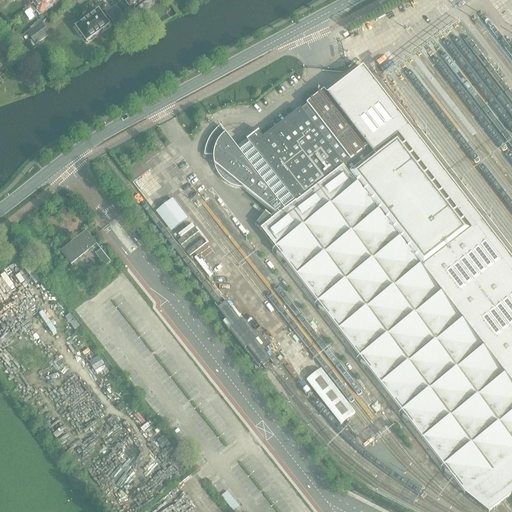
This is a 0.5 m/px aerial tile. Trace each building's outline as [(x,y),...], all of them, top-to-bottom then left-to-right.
[(40,0),(32,6),(30,8),(34,14),(36,12),(40,16),(59,2),(57,0),(40,0)] [(123,0),(132,11),(146,0),(123,0)] [(116,6),(106,13),(114,25),(125,18),(116,6)] [(99,11),(76,28),(86,42),(109,25),(99,11)] [(41,24),(44,22),(41,19),(33,25),(35,28),(41,24)] [(60,29),(41,44),(51,56),(70,42),(60,29)] [(0,71),(2,74),(2,73),(4,72),(9,68),(9,67),(7,69),(5,67),(8,65),(3,59),(1,56),(0,55),(0,71)] [(205,152),(204,156),(213,157),(213,159),(214,163),(214,165),(217,172),(220,177),(224,181),(228,184),(233,187),(238,188),(242,188),(246,192),(275,215),(271,218),(265,213),(256,224),(262,229),(261,230),(276,250),(464,494),(486,511),(490,511),(511,496),(511,497),(511,260),(490,232),(409,128),(393,107),(363,68),(328,96),(324,91),(320,94),(318,94),(318,96),(313,100),(310,100),(310,102),(306,105),(307,106),(301,111),(300,110),(273,130),(263,138),(259,133),(258,132),(246,141),(247,142),(236,150),(219,127),(216,130),(212,135),(210,138),(208,141),(207,144),(206,148),(205,152)] [(156,150),(126,172),(133,181),(148,170),(144,165),(159,154),(156,150)] [(173,195),(155,209),(189,254),(207,240),(173,195)] [(71,264),(97,244),(85,230),(86,231),(61,251),(60,250),(59,250),(73,268),(74,268),(71,264)] [(111,262),(101,250),(95,254),(105,266),(110,262),(111,263),(111,262)] [(262,344),(239,314),(236,316),(225,303),(221,306),(217,309),(232,328),(229,330),(258,368),(261,366),(262,366),(266,363),(270,360),(259,346),(262,344)]
